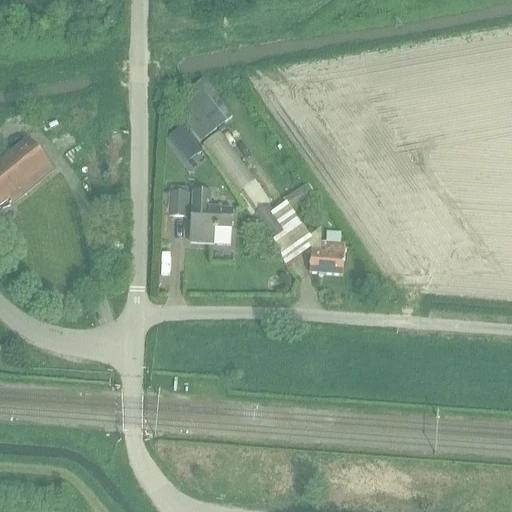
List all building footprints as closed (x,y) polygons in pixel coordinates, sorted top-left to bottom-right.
[(200,142),(216,130),(187,93),(172,104),(200,142)] [(182,127),(168,137),(177,150),(191,140),(182,127)] [(0,161),(0,204),(8,198),(12,204),(51,172),(25,141),(0,161)] [(306,184),(282,200),(289,211),(313,196),(306,184)] [(227,246),(229,211),(209,210),(209,193),(189,192),(189,210),(187,244),(227,246)] [(184,219),(185,195),(167,194),(166,218),(184,219)] [(253,215),(270,242),(284,232),(267,206),(253,215)] [(340,279),(342,247),(321,246),(320,258),(308,257),(307,277),(340,279)]
